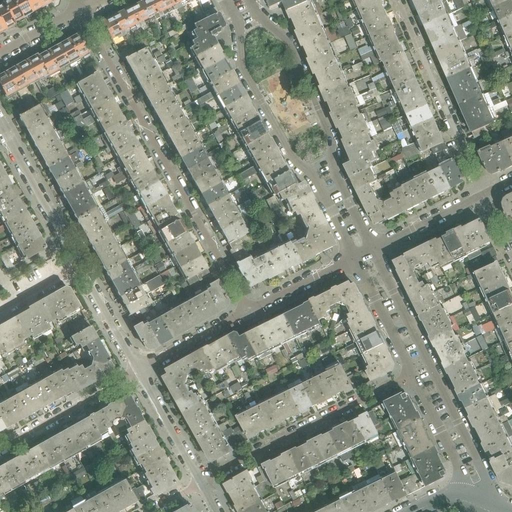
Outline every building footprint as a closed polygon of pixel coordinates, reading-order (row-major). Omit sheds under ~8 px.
[(18,13),(16,9),(17,7),(12,0),(9,0),(3,4),(4,6),(14,24),(14,23),(23,19),(20,13),(18,13)] [(27,8),(25,4),(26,3),(24,0),(12,0),(17,7),(16,9),(18,13),(20,13),(23,19),(32,13),(29,8),(27,8)] [(37,2),(35,0),(24,0),(26,3),(25,4),(27,8),(29,8),(32,13),(42,8),(39,2),(37,2)] [(157,11),(154,6),(153,7),(151,2),(150,0),(146,0),(140,3),(149,22),(154,19),(155,21),(159,19),(156,12),(157,11)] [(169,14),(161,0),(150,0),(151,2),(153,7),(154,6),(157,11),(156,12),(159,19),(169,14)] [(175,2),(174,0),(161,0),(169,14),(178,10),(175,3),(175,2)] [(187,5),(184,0),(174,0),(175,2),(175,3),(178,10),(187,5)] [(264,0),(267,5),(270,10),(270,9),(284,3),(288,12),(311,2),(309,0),(264,0)] [(322,30),(317,16),(313,8),(318,6),(316,0),(311,2),(288,12),(291,19),(293,18),(299,32),(297,33),(300,40),(322,30)] [(379,0),(354,0),(359,9),(379,0)] [(385,13),(382,7),(383,6),(380,0),(379,0),(359,9),(365,23),(385,13)] [(452,14),(446,0),(440,3),(438,0),(413,0),(425,25),(446,16),(452,14)] [(511,1),(511,0),(489,0),(494,9),(511,1)] [(511,34),(511,1),(494,9),(506,37),(511,34)] [(149,22),(140,3),(130,8),(132,11),(131,12),(134,17),(135,16),(138,21),(137,21),(141,28),(145,26),(144,24),(149,22)] [(14,24),(4,6),(0,7),(0,19),(2,23),(2,25),(5,31),(12,27),(12,26),(15,25),(14,23),(14,24)] [(344,19),(339,7),(335,9),(340,21),(344,19)] [(138,21),(135,16),(134,17),(131,12),(132,11),(130,8),(121,12),(130,31),(135,29),(136,30),(141,28),(137,21),(138,21)] [(206,19),(217,13),(215,8),(203,13),(204,16),(206,19)] [(130,31),(121,12),(112,17),(113,20),(113,21),(115,25),(117,25),(119,30),(119,31),(122,37),(126,35),(125,34),(130,31)] [(206,19),(197,24),(194,26),(197,32),(194,34),(197,40),(191,43),(193,46),(191,48),(196,58),(216,46),(212,38),(214,37),(213,36),(221,32),(220,31),(224,28),(223,27),(224,27),(217,13),(206,19)] [(392,26),(390,20),(388,20),(385,13),(365,23),(370,36),(392,26)] [(197,24),(206,19),(204,16),(195,20),(197,24)] [(458,43),(452,30),(446,16),(425,25),(437,52),(458,43)] [(119,30),(117,25),(115,25),(113,21),(113,20),(112,17),(101,22),(112,42),(122,37),(119,31),(119,30)] [(354,28),(350,19),(345,21),(349,30),(354,28)] [(194,26),(197,24),(195,20),(186,25),(188,29),(194,26)] [(180,33),(188,29),(186,25),(180,28),(176,30),(178,34),(180,33)] [(404,53),(401,47),(400,47),(394,33),(395,33),(392,26),(370,36),(377,51),(373,52),(375,57),(379,55),(382,63),(384,62),(404,53)] [(351,34),(348,27),(337,31),(340,39),(351,34)] [(361,34),(358,27),(351,30),(354,37),(361,34)] [(177,34),(175,30),(167,34),(170,38),(177,34)] [(329,45),(323,31),(322,30),(300,40),(303,47),(305,46),(309,56),(310,60),(309,61),(311,67),(334,58),(339,56),(333,43),(329,45)] [(160,43),(169,38),(167,34),(158,39),(160,43)] [(90,55),(78,35),(77,35),(76,35),(72,37),(72,38),(69,40),(72,45),(73,46),(75,50),(75,51),(80,60),(83,57),(84,58),(90,55)] [(357,49),(351,35),(345,38),(351,51),(357,49)] [(80,60),(75,51),(75,50),(73,46),(72,45),(69,40),(65,42),(64,42),(60,43),(60,45),(58,46),(61,52),(63,52),(65,55),(64,57),(69,64),(75,61),(76,64),(81,62),(80,60)] [(470,70),(464,57),(458,43),(437,52),(448,79),(470,70)] [(493,50),(491,44),(484,47),(486,53),(493,50)] [(69,64),(64,57),(65,55),(63,52),(61,52),(58,46),(55,48),(53,47),(50,49),(50,51),(48,52),(51,57),(53,58),(54,61),(54,63),(58,70),(69,64)] [(226,66),(221,58),(219,54),(220,53),(216,46),(196,58),(211,83),(231,72),(227,66),(226,66)] [(135,55),(132,50),(131,49),(128,51),(119,55),(123,62),(126,61),(126,60),(135,55)] [(159,74),(146,50),(145,49),(135,55),(126,60),(126,61),(126,62),(128,65),(129,65),(136,79),(136,80),(139,85),(159,74)] [(162,56),(159,51),(158,52),(157,49),(153,52),(154,54),(153,55),(156,60),(162,56)] [(495,58),(505,53),(506,53),(504,49),(493,54),(495,58)] [(58,70),(54,63),(54,61),(53,58),(51,57),(48,52),(44,54),(43,53),(40,55),(39,56),(38,57),(41,63),(43,64),(44,67),(44,68),(48,76),(58,70)] [(373,52),(361,57),(363,61),(363,62),(375,57),(373,52)] [(416,79),(411,68),(404,53),(384,62),(388,73),(378,77),(372,80),(374,83),(374,85),(387,80),(386,79),(390,77),(395,89),(416,79)] [(44,68),(44,67),(43,64),(41,63),(38,57),(37,56),(33,58),(32,57),(28,59),(28,60),(26,61),(30,67),(31,67),(33,71),(32,72),(37,80),(43,77),(44,78),(48,76),(44,68)] [(346,85),(335,58),(334,58),(311,67),(315,75),(316,74),(322,88),(321,89),(323,94),(346,85)] [(173,66),(169,60),(164,63),(168,69),(173,66)] [(37,80),(32,72),(33,71),(31,67),(30,67),(26,61),(23,63),(21,63),(18,65),(18,66),(16,67),(19,73),(21,73),(22,76),(22,78),(27,86),(37,80)] [(364,69),(362,63),(352,67),(354,73),(364,69)] [(27,86),(22,78),(22,76),(21,73),(19,73),(16,67),(12,69),(11,69),(8,71),(7,72),(5,73),(9,79),(10,79),(12,82),(12,84),(16,92),(27,86)] [(90,78),(98,73),(100,72),(96,67),(86,72),(89,78),(90,78)] [(482,96),(476,83),(470,70),(448,79),(460,106),(482,96)] [(240,91),(238,87),(233,79),(234,78),(231,72),(211,83),(215,90),(195,102),(197,107),(218,95),(225,109),(245,97),(242,91),(240,91)] [(16,92),(12,84),(12,82),(10,79),(9,79),(5,73),(2,75),(1,75),(0,74),(0,86),(7,99),(14,95),(13,94),(16,92)] [(107,93),(104,87),(100,79),(100,78),(98,73),(90,78),(89,78),(80,83),(77,85),(91,109),(110,98),(111,96),(109,93),(107,93)] [(173,98),(166,86),(159,74),(139,85),(141,90),(143,90),(146,96),(150,103),(150,105),(152,109),(173,98)] [(428,106),(416,79),(395,89),(390,91),(392,96),(397,94),(401,102),(397,103),(396,101),(390,103),(384,106),(385,109),(391,106),(393,109),(398,107),(399,108),(403,107),(407,115),(428,106)] [(193,90),(188,80),(184,82),(190,92),(193,90)] [(44,92),(38,82),(35,84),(41,93),(44,92)] [(359,96),(359,94),(354,83),(348,85),(346,86),(346,85),(323,94),(326,102),(328,102),(330,107),(334,114),(332,115),(335,121),(359,111),(357,108),(359,107),(355,98),(359,96)] [(376,89),(374,85),(374,83),(368,86),(370,91),(376,89)] [(499,121),(494,110),(500,108),(500,109),(508,105),(506,101),(499,105),(497,100),(491,103),(490,101),(485,103),(482,96),(460,106),(472,133),(484,129),(494,124),(499,121)] [(255,116),(250,108),(247,104),(249,103),(245,97),(225,109),(239,133),(259,122),(256,116),(255,116)] [(121,117),(117,110),(113,104),(114,102),(112,99),(111,99),(110,98),(91,109),(95,116),(90,119),(93,124),(98,122),(105,134),(124,123),(124,122),(124,121),(122,118),(121,117)] [(187,123),(173,98),(152,109),(155,114),(156,114),(161,122),(164,128),(163,129),(166,134),(179,126),(187,123)] [(186,112),(196,106),(194,102),(191,104),(185,107),(184,108),(186,112)] [(45,120),(51,116),(43,103),(38,106),(31,110),(28,112),(19,117),(19,118),(19,120),(21,122),(22,123),(30,137),(30,139),(32,141),(33,142),(34,143),(52,133),(45,120)] [(439,131),(434,120),(428,106),(407,115),(418,140),(439,131)] [(28,112),(25,107),(16,112),(19,117),(28,112)] [(371,138),(369,134),(371,133),(367,124),(371,122),(366,109),(359,112),(359,111),(335,121),(338,129),(340,128),(342,134),(345,141),(343,142),(346,148),(371,138)] [(387,114),(385,109),(376,113),(378,118),(387,114)] [(79,116),(79,115),(81,114),(78,110),(70,115),(73,121),(81,117),(80,115),(79,116)] [(393,128),(390,123),(388,116),(378,120),(383,132),(393,128)] [(87,128),(81,117),(73,121),(79,132),(87,128)] [(217,128),(212,118),(206,121),(211,131),(217,128)] [(269,142),(264,133),(262,129),(263,128),(259,122),(239,133),(253,158),(273,147),(270,141),(269,142)] [(137,147),(138,145),(136,142),(135,142),(132,136),(127,128),(128,127),(126,124),(124,123),(105,134),(111,146),(105,150),(107,154),(114,150),(118,158),(138,147),(137,147)] [(199,135),(209,129),(208,127),(203,129),(198,132),(196,129),(191,131),(187,123),(179,126),(166,134),(169,139),(170,139),(174,147),(177,152),(177,154),(180,158),(200,147),(195,138),(200,135),(199,135)] [(511,127),(511,128),(501,133),(505,143),(511,159),(511,127)] [(490,138),(488,133),(486,134),(484,129),(472,133),(475,138),(474,138),(476,144),(487,139),(490,138)] [(223,140),(218,131),(212,134),(217,143),(223,140)] [(418,154),(431,148),(444,142),(439,131),(418,140),(419,141),(402,149),(402,153),(405,160),(405,159),(418,154)] [(65,155),(60,146),(52,133),(34,143),(34,145),(35,148),(37,149),(45,163),(45,165),(46,167),(48,168),(48,169),(76,153),(87,147),(84,140),(75,146),(76,148),(65,155)] [(373,168),(371,163),(380,159),(377,152),(378,151),(374,142),(372,143),(371,138),(346,148),(352,163),(345,167),(351,178),(371,168),(373,168)] [(407,146),(405,140),(399,142),(401,148),(407,146)] [(96,153),(90,142),(86,144),(93,155),(96,153)] [(446,149),(444,142),(431,148),(434,155),(446,149)] [(511,166),(511,159),(505,143),(491,149),(490,148),(479,153),(485,167),(485,166),(488,172),(494,175),(499,173),(511,166)] [(148,166),(145,161),(141,153),(141,151),(139,148),(138,148),(138,147),(118,158),(123,166),(117,169),(117,171),(112,174),(111,172),(104,176),(107,181),(114,177),(116,181),(124,177),(122,172),(125,170),(132,183),(151,172),(151,171),(151,169),(150,166),(148,166)] [(207,159),(200,147),(180,158),(182,163),(184,163),(187,169),(191,177),(191,178),(193,183),(214,172),(207,159)] [(283,167),(280,162),(276,154),(277,153),(273,147),(253,158),(258,167),(254,169),(253,167),(236,177),(240,183),(260,171),(268,184),(288,173),(284,166),(283,167)] [(210,158),(220,152),(218,149),(208,154),(210,158)] [(231,155),(228,149),(221,152),(225,158),(231,155)] [(81,184),(70,165),(80,159),(76,153),(48,169),(48,171),(50,174),(51,175),(59,188),(59,190),(60,193),(62,194),(81,184)] [(392,164),(403,158),(401,154),(390,160),(392,164)] [(408,166),(421,160),(418,154),(405,159),(408,166)] [(234,161),(231,155),(225,158),(228,164),(234,161)] [(103,166),(98,157),(94,159),(100,168),(103,166)] [(463,183),(462,181),(463,180),(458,171),(453,160),(427,172),(438,195),(463,183)] [(0,193),(11,187),(4,174),(0,167),(0,193)] [(376,181),(376,179),(375,177),(376,177),(371,168),(351,178),(370,217),(378,214),(376,209),(379,200),(378,199),(371,184),(376,181)] [(438,195),(427,172),(417,177),(414,170),(398,178),(402,186),(413,208),(438,195)] [(162,190),(157,182),(154,177),(155,176),(153,172),(152,172),(151,172),(132,183),(146,207),(165,196),(165,194),(163,191),(162,190)] [(228,196),(214,172),(193,183),(196,187),(197,188),(205,201),(204,202),(207,207),(228,196)] [(289,205),(310,195),(306,188),(305,188),(303,184),(296,187),(288,173),(268,184),(275,197),(274,197),(280,209),(288,204),(289,205)] [(229,184),(237,180),(234,176),(227,180),(229,184)] [(392,188),(387,176),(383,178),(389,190),(392,188)] [(242,187),(250,183),(248,179),(240,184),(242,187)] [(89,198),(93,195),(95,199),(103,194),(99,187),(94,190),(94,189),(91,190),(86,193),(81,184),(62,194),(63,195),(63,197),(64,199),(66,200),(74,214),(74,216),(75,219),(77,220),(96,210),(89,198)] [(379,224),(413,208),(402,186),(393,191),(394,193),(390,194),(393,200),(387,202),(379,200),(376,209),(378,214),(370,217),(374,225),(375,224),(375,225),(379,223),(379,224)] [(25,212),(18,199),(11,187),(0,193),(0,213),(6,223),(25,212)] [(248,200),(242,191),(234,196),(240,205),(248,200)] [(325,227),(319,213),(318,214),(311,201),(312,200),(310,195),(289,205),(292,213),(294,212),(296,216),(299,215),(301,219),(302,218),(308,230),(315,228),(316,231),(325,227)] [(511,220),(511,195),(508,198),(504,200),(503,204),(504,208),(510,221),(511,220)] [(176,215),(173,210),(168,202),(169,200),(167,197),(165,196),(146,207),(150,215),(146,218),(147,219),(134,226),(136,229),(144,225),(153,220),(159,231),(179,221),(178,220),(179,218),(177,215),(176,215)] [(235,208),(228,196),(207,207),(210,212),(211,212),(218,226),(218,227),(221,232),(241,220),(237,213),(245,208),(246,209),(252,205),(249,200),(235,208)] [(260,203),(256,197),(251,200),(255,206),(260,203)] [(133,207),(130,201),(121,206),(125,212),(133,207)] [(110,235),(103,223),(118,214),(126,227),(130,224),(120,206),(105,214),(101,207),(96,210),(77,220),(77,221),(77,223),(79,225),(80,226),(91,246),(110,235)] [(40,239),(32,224),(25,212),(6,223),(18,246),(28,240),(31,245),(40,239)] [(258,218),(256,213),(250,216),(253,221),(258,218)] [(268,223),(265,216),(260,219),(263,225),(268,223)] [(249,233),(246,229),(250,226),(245,218),(242,221),(241,220),(221,232),(223,236),(225,237),(229,244),(249,233)] [(192,245),(192,244),(192,243),(191,240),(189,239),(186,234),(182,226),(182,224),(181,222),(179,221),(159,231),(157,232),(171,256),(180,252),(192,245)] [(491,242),(481,221),(478,222),(477,221),(466,227),(466,228),(462,230),(461,228),(455,231),(467,255),(491,242)] [(266,232),(263,226),(256,229),(259,235),(266,232)] [(318,253),(320,252),(322,251),(323,252),(332,248),(331,246),(333,245),(331,241),(332,240),(325,227),(316,231),(315,228),(308,230),(305,242),(296,246),(295,244),(290,247),(299,264),(313,257),(312,256),(318,253)] [(145,238),(141,231),(137,233),(141,241),(145,238)] [(467,255),(455,231),(449,235),(449,236),(437,242),(436,241),(430,244),(440,263),(440,264),(442,267),(467,255)] [(252,262),(249,258),(252,257),(249,251),(246,252),(242,245),(252,239),(249,233),(229,244),(232,250),(231,250),(230,251),(230,252),(230,253),(248,285),(251,286),(267,278),(268,279),(275,276),(264,256),(252,262)] [(125,261),(110,236),(110,235),(91,246),(102,266),(102,268),(104,270),(106,271),(106,272),(125,261)] [(266,250),(260,238),(256,240),(262,252),(266,250)] [(22,262),(46,249),(40,239),(31,245),(28,240),(18,246),(18,247),(16,248),(19,255),(18,255),(22,262)] [(156,248),(151,239),(142,244),(148,253),(156,248)] [(299,264),(290,247),(289,244),(284,246),(282,242),(278,244),(276,239),(273,241),(277,250),(264,256),(275,276),(280,273),(280,272),(287,268),(292,266),(293,267),(299,264)] [(440,263),(430,244),(397,260),(398,261),(394,263),(395,263),(394,264),(397,271),(404,267),(414,270),(415,267),(423,263),(425,266),(426,269),(440,263)] [(203,264),(200,258),(195,251),(196,249),(194,246),(193,246),(192,245),(180,252),(171,256),(180,271),(185,281),(196,275),(206,270),(206,269),(206,267),(204,264),(203,264)] [(497,257),(497,255),(493,248),(482,253),(486,262),(496,258),(497,257)] [(13,267),(8,258),(12,255),(10,251),(0,256),(0,257),(7,270),(13,267)] [(162,261),(157,252),(150,255),(155,265),(162,261)] [(477,274),(497,264),(498,264),(496,258),(486,262),(483,264),(474,269),(477,274)] [(139,286),(125,261),(106,272),(106,274),(107,277),(109,278),(117,292),(117,294),(118,296),(120,297),(120,298),(139,287),(139,286)] [(503,277),(504,276),(502,273),(501,272),(497,264),(477,274),(476,274),(482,288),(504,278),(503,277)] [(419,286),(413,273),(414,270),(404,267),(397,271),(398,273),(400,278),(401,278),(405,285),(404,287),(406,290),(407,291),(419,286)] [(475,274),(472,267),(466,270),(469,277),(475,274)] [(205,277),(209,275),(206,270),(196,275),(199,281),(206,278),(205,277)] [(431,279),(428,274),(422,277),(425,282),(431,279)] [(200,283),(199,281),(196,275),(185,281),(188,286),(188,285),(190,289),(193,288),(200,283)] [(436,277),(431,279),(434,285),(439,282),(436,277)] [(511,295),(507,284),(507,283),(506,279),(504,279),(504,278),(482,288),(494,314),(511,306),(511,295)] [(226,299),(217,282),(212,285),(213,287),(206,290),(207,291),(219,312),(221,311),(221,310),(224,308),(226,307),(227,303),(226,301),(225,299),(226,299)] [(125,306),(149,292),(145,284),(139,287),(120,298),(125,306)] [(344,305),(351,287),(349,284),(310,303),(319,321),(324,318),(323,316),(327,314),(326,312),(330,310),(329,309),(340,304),(344,305)] [(439,307),(428,287),(425,288),(423,284),(419,286),(407,291),(408,292),(408,293),(409,296),(410,297),(417,311),(417,312),(418,315),(420,316),(439,307)] [(372,320),(365,308),(354,285),(351,287),(344,305),(347,306),(351,315),(349,315),(351,320),(350,320),(352,324),(350,325),(352,330),(372,320)] [(79,308),(68,289),(65,288),(41,302),(52,322),(56,320),(57,322),(75,312),(75,311),(79,308)] [(219,312),(207,291),(183,305),(195,326),(219,312)] [(155,302),(154,301),(149,292),(125,306),(130,315),(136,312),(142,309),(155,302)] [(195,326),(183,305),(171,311),(169,308),(172,307),(169,301),(163,304),(168,313),(159,318),(171,339),(195,326)] [(41,334),(50,329),(48,325),(52,322),(41,302),(29,309),(30,311),(22,316),(20,316),(15,319),(26,339),(31,337),(32,339),(39,335),(42,343),(47,352),(50,350),(46,343),(50,341),(47,336),(43,338),(41,334)] [(320,324),(319,321),(310,303),(305,305),(304,307),(291,314),(289,314),(286,315),(285,316),(285,317),(295,337),(320,324)] [(452,327),(444,312),(443,312),(440,306),(439,307),(420,316),(420,317),(420,318),(422,322),(423,322),(430,336),(430,338),(432,342),(433,342),(433,343),(453,333),(450,327),(452,327)] [(511,306),(494,314),(489,317),(495,330),(500,328),(506,341),(511,337),(511,306)] [(472,315),(470,310),(469,309),(463,312),(466,318),(472,315)] [(171,339),(159,318),(147,325),(146,324),(141,315),(130,322),(131,323),(143,345),(143,344),(145,348),(146,348),(147,349),(150,350),(152,349),(152,350),(171,339)] [(295,337),(285,317),(284,317),(282,317),(280,318),(279,320),(265,326),(263,326),(261,327),(260,329),(259,329),(269,350),(295,337)] [(26,339),(15,319),(10,321),(9,323),(4,326),(0,328),(0,354),(4,352),(5,354),(24,344),(22,341),(26,339)] [(384,345),(378,333),(372,320),(352,330),(353,330),(348,333),(351,340),(357,338),(359,342),(345,349),(348,353),(361,347),(365,354),(384,345)] [(486,334),(480,321),(476,322),(480,331),(482,336),(486,334)] [(80,333),(90,327),(87,322),(77,327),(80,333)] [(109,362),(97,341),(90,327),(80,333),(76,335),(70,338),(75,348),(79,346),(81,349),(85,347),(92,359),(91,363),(100,366),(101,367),(109,362)] [(272,354),(269,350),(259,329),(257,329),(255,331),(253,332),(240,339),(238,335),(235,334),(230,337),(241,357),(243,360),(247,357),(249,360),(256,356),(258,360),(255,362),(258,368),(261,366),(259,361),(272,354)] [(465,353),(457,338),(456,339),(453,333),(433,343),(433,344),(435,348),(436,349),(444,363),(443,365),(445,368),(446,369),(466,359),(464,354),(465,353)] [(241,357),(230,337),(229,337),(227,337),(225,338),(224,340),(217,344),(211,348),(209,348),(205,350),(215,369),(216,371),(241,357)] [(511,337),(506,341),(500,343),(506,356),(511,353),(511,337)] [(292,353),(288,345),(284,348),(285,350),(288,355),(292,353)] [(316,351),(312,345),(307,348),(308,349),(303,352),(306,357),(316,351)] [(391,359),(384,345),(365,354),(371,367),(369,367),(370,370),(368,372),(373,381),(389,373),(389,372),(391,371),(393,364),(391,360),(391,359)] [(215,369),(205,350),(167,371),(170,375),(187,380),(188,375),(198,370),(202,378),(210,374),(209,373),(215,369)] [(290,359),(288,355),(285,350),(282,352),(286,361),(290,359)] [(305,358),(302,354),(296,358),(298,362),(305,358)] [(494,362),(491,356),(486,359),(489,365),(494,362)] [(478,380),(470,365),(469,365),(466,359),(446,369),(447,370),(446,371),(448,375),(450,375),(457,390),(456,391),(458,395),(459,395),(459,396),(480,386),(477,381),(478,380)] [(308,367),(305,360),(299,363),(302,370),(308,367)] [(106,375),(111,372),(112,369),(109,362),(101,367),(100,366),(91,363),(90,367),(83,371),(81,366),(77,369),(76,367),(68,371),(68,372),(78,391),(106,375)] [(497,368),(494,362),(489,365),(492,371),(497,368)] [(242,375),(237,366),(232,369),(237,378),(242,375)] [(353,390),(347,378),(342,367),(316,379),(326,401),(333,398),(332,397),(345,391),(346,394),(353,390)] [(78,391),(68,372),(68,371),(67,370),(62,373),(61,370),(41,382),(53,402),(55,402),(57,401),(58,399),(71,391),(72,392),(74,393),(78,391)] [(189,394),(185,386),(187,380),(170,375),(164,378),(184,414),(203,403),(201,400),(200,398),(198,399),(196,395),(194,396),(192,392),(189,394)] [(360,387),(354,376),(354,375),(353,376),(347,378),(353,390),(360,387)] [(53,402),(41,382),(39,377),(30,382),(32,387),(17,395),(21,400),(29,415),(31,415),(33,414),(34,412),(47,405),(49,405),(51,404),(52,402),(53,402)] [(257,388),(269,382),(267,378),(255,385),(257,388)] [(326,401),(316,379),(290,392),(301,414),(307,411),(307,410),(320,403),(320,404),(326,401)] [(227,390),(223,383),(214,388),(225,391),(227,390)] [(239,385),(231,389),(234,396),(237,394),(243,391),(239,385)] [(480,386),(459,396),(460,396),(459,397),(461,401),(463,401),(470,416),(469,418),(471,422),(473,422),(472,423),(493,412),(480,386)] [(228,391),(222,393),(226,400),(228,399),(231,397),(228,391)] [(301,414),(290,392),(277,398),(273,400),(265,404),(276,426),(282,423),(281,422),(294,416),(295,417),(301,414)] [(252,400),(247,393),(244,395),(246,400),(248,403),(252,400)] [(231,404),(240,399),(237,394),(234,396),(231,397),(228,399),(231,404)] [(28,415),(29,415),(21,400),(17,395),(6,402),(0,404),(0,420),(4,429),(5,428),(7,429),(9,427),(10,426),(23,418),(25,418),(27,417),(28,415)] [(417,414),(412,405),(408,397),(408,398),(403,396),(403,395),(397,398),(396,398),(381,405),(384,411),(387,409),(391,418),(392,418),(399,431),(421,420),(418,414),(417,414)] [(150,434),(142,420),(129,397),(128,397),(128,396),(127,397),(121,400),(125,406),(121,419),(125,420),(130,429),(126,431),(128,435),(125,436),(130,445),(129,445),(129,446),(150,434)] [(110,428),(107,423),(116,418),(121,419),(125,406),(121,400),(112,405),(108,406),(107,408),(94,415),(92,415),(90,417),(89,418),(99,436),(107,432),(113,444),(114,444),(115,438),(110,428)] [(217,428),(203,403),(184,414),(198,438),(217,428)] [(236,416),(230,404),(226,406),(232,418),(236,416)] [(276,426),(265,404),(252,411),(239,417),(245,428),(244,428),(250,439),(257,436),(256,435),(269,428),(270,429),(276,426)] [(378,436),(374,428),(380,425),(373,411),(367,414),(361,418),(361,419),(348,425),(348,424),(341,427),(352,449),(378,436)] [(507,439),(500,426),(508,421),(506,417),(503,416),(497,420),(493,412),(472,423),(473,423),(473,424),(474,428),(476,428),(484,443),(483,445),(485,449),(486,449),(486,450),(507,439)] [(99,436),(89,418),(88,419),(86,419),(83,420),(82,422),(69,429),(67,429),(64,431),(63,432),(63,433),(75,454),(101,440),(99,436)] [(430,442),(425,432),(423,428),(425,427),(421,420),(399,431),(413,459),(435,448),(431,441),(430,442)] [(352,449),(341,427),(335,430),(336,432),(323,438),(322,437),(316,440),(326,461),(352,449)] [(246,444),(245,442),(239,431),(223,440),(217,428),(198,438),(210,461),(213,462),(246,444)] [(250,439),(244,428),(239,431),(245,442),(250,439)] [(75,454),(63,433),(62,433),(60,433),(58,434),(57,436),(43,444),(41,444),(39,445),(38,447),(37,447),(49,469),(75,454)] [(163,458),(156,446),(150,434),(129,446),(132,450),(130,451),(138,466),(140,465),(143,470),(163,458)] [(511,449),(507,439),(486,450),(486,451),(488,455),(490,455),(492,460),(491,461),(497,474),(511,465),(511,449)] [(326,461),(316,440),(309,443),(310,444),(297,451),(296,450),(290,453),(300,474),(326,461)] [(390,445),(384,448),(387,454),(393,451),(390,445)] [(49,469),(37,447),(35,447),(32,449),(31,450),(18,458),(16,458),(13,459),(12,461),(11,462),(24,483),(49,469)] [(97,456),(92,447),(89,449),(90,452),(94,458),(97,456)] [(407,496),(443,478),(443,477),(445,472),(437,455),(438,454),(435,448),(413,459),(420,473),(415,475),(414,472),(408,475),(410,477),(400,482),(407,496)] [(300,474),(290,453),(283,456),(284,457),(271,464),(270,463),(264,466),(274,486),(275,487),(300,474)] [(176,482),(170,471),(163,458),(143,470),(145,474),(143,475),(151,489),(150,490),(153,496),(175,483),(176,482)] [(13,489),(24,483),(11,462),(9,462),(7,463),(5,465),(0,467),(0,501),(1,503),(7,500),(2,493),(3,492),(4,494),(10,490),(15,499),(18,497),(13,489)] [(511,485),(511,465),(497,474),(501,482),(511,485)] [(274,486),(264,466),(258,469),(268,488),(274,486)] [(355,471),(353,466),(346,469),(348,474),(355,471)] [(242,511),(262,501),(250,481),(252,480),(248,472),(224,486),(229,494),(230,493),(234,500),(238,507),(236,507),(238,511),(242,511)] [(407,496),(400,482),(396,474),(368,488),(379,510),(386,506),(386,505),(400,498),(400,499),(407,496)] [(135,502),(130,492),(127,486),(124,480),(98,495),(107,511),(117,511),(121,510),(129,506),(131,506),(133,504),(135,503),(135,502)] [(134,488),(131,483),(127,486),(130,492),(134,489),(135,490),(136,490),(135,488),(134,488)] [(146,500),(142,492),(144,490),(142,486),(136,490),(135,490),(140,499),(142,502),(146,500)] [(374,511),(379,510),(368,488),(341,501),(346,511),(371,511),(372,511),(374,511)] [(140,499),(135,490),(134,489),(130,492),(135,502),(140,499)] [(107,511),(98,495),(72,509),(73,511),(107,511)] [(267,511),(262,501),(242,511),(267,511)] [(346,511),(341,501),(319,511),(346,511)] [(284,507),(281,502),(275,506),(278,510),(284,507)]
